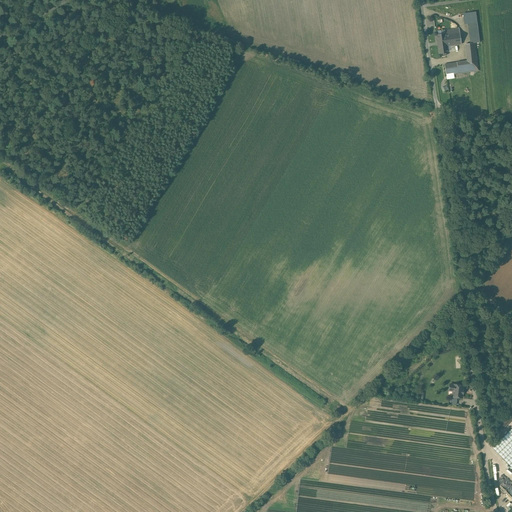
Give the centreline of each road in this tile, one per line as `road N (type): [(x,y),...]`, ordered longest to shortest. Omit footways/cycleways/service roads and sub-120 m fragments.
road 1 (unclassified): [(464,287),(497,511)]
road 2 (unclassified): [(437,106),(464,287)]
